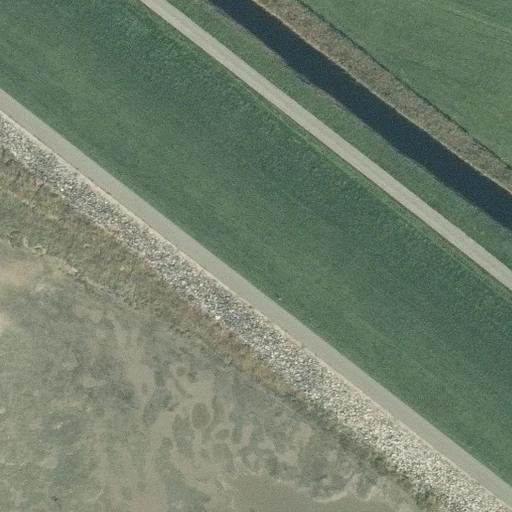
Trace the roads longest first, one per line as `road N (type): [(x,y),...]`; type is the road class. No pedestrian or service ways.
road 1 (unclassified): [(0,115),(510,511)]
road 2 (unclassified): [(511,283),(150,0)]
